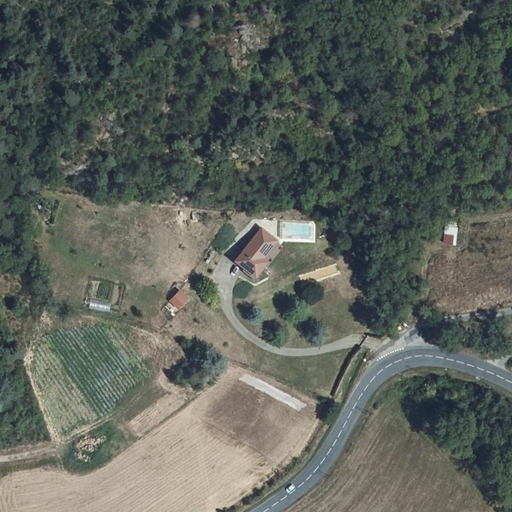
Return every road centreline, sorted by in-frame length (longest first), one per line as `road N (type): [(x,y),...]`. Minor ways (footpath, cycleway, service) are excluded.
road 1 (residential): [(395,361),(376,343),(269,350),(226,306),(225,278),(234,266)]
road 2 (secondary): [(395,361),(364,390),(316,471),(262,511)]
road 3 (unclassified): [(511,310),(426,321),(408,334),(408,356)]
